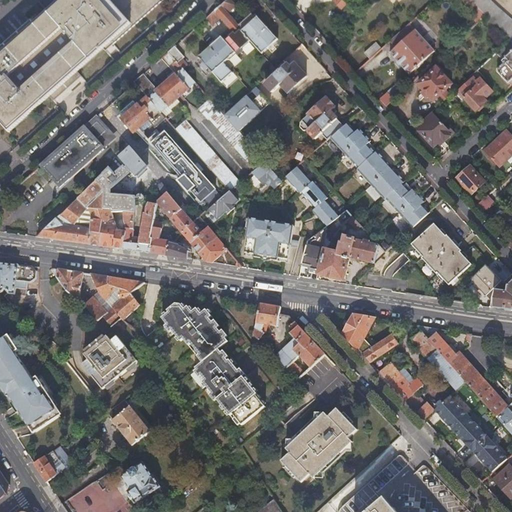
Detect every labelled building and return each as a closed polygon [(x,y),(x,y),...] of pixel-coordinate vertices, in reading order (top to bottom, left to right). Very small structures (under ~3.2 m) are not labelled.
[(58,0),(0,51),(0,120),(9,130),(55,89),(75,72),(110,40),(112,43),(161,0),(58,0)] [(236,6),(230,0),(225,0),(220,5),(227,14),(236,6)] [(510,39),(511,36),(511,22),(487,0),(468,0),(477,7),(485,15),(510,39)] [(229,36),(224,40),(221,36),(209,47),(224,63),(235,53),(237,55),(242,50),(240,48),(249,40),(239,29),(240,28),(234,22),(227,14),(220,5),(206,18),(211,25),(220,17),(233,32),(228,36),(229,36)] [(482,18),(485,15),(477,7),(474,10),(482,18)] [(249,40),(261,54),(267,48),(271,44),(277,39),(253,13),(251,15),(247,10),(234,22),(240,28),(239,29),(249,40)] [(476,23),(482,18),(474,10),(470,14),(470,15),(470,16),(470,17),(471,18),(476,23)] [(414,30),(408,23),(388,41),(394,48),(414,30)] [(433,51),(414,30),(394,48),(389,53),(397,61),(401,66),(408,74),(433,51)] [(463,42),(459,39),(438,59),(440,61),(445,59),(447,57),(448,57),(453,53),(452,52),(463,42)] [(369,59),(380,49),(375,43),(363,53),(369,59)] [(176,60),(182,68),(187,64),(181,58),(184,55),(175,45),(168,52),(173,57),(176,60)] [(221,82),(233,72),(224,63),(209,47),(198,56),(203,62),(201,64),(201,65),(204,69),(206,68),(207,67),(212,73),(221,82)] [(495,71),(506,83),(511,78),(511,48),(503,57),(507,61),(505,62),(504,62),(502,62),(496,67),(496,69),(497,70),(495,71)] [(173,57),(168,52),(163,56),(167,61),(173,57)] [(159,110),(165,117),(172,111),(170,109),(182,99),(198,85),(182,68),(176,60),(172,64),(176,68),(177,67),(180,70),(176,74),(175,73),(166,80),(155,90),(153,88),(155,87),(143,74),(134,82),(135,82),(146,96),(159,110)] [(283,96),(305,76),(294,64),(290,68),(286,63),(265,83),(265,86),(270,92),(273,91),(276,89),(283,96)] [(445,98),(450,94),(445,89),(451,84),(436,67),(418,84),(422,90),(427,94),(432,101),(436,97),(441,102),(445,98)] [(492,91),(479,78),(475,82),(477,84),(475,86),(473,84),(471,85),(468,82),(462,88),(467,94),(462,98),(475,111),(476,111),(479,111),(483,107),(483,104),(485,101),(483,99),(492,91)] [(379,99),(386,107),(403,90),(397,83),(379,99)] [(251,90),(255,95),(260,90),(256,86),(251,90)] [(250,99),(261,111),(270,102),(260,90),(255,95),(250,99)] [(230,109),(224,115),(238,131),(261,111),(250,99),(246,95),(230,109)] [(154,128),(166,118),(165,117),(159,110),(146,96),(136,105),(122,117),(120,119),(133,134),(138,129),(141,132),(151,124),(154,127),(153,128),(154,128)] [(209,118),(253,169),(263,160),(259,155),(238,131),(224,115),(220,111),(209,98),(198,108),(208,119),(209,118)] [(320,134),(326,140),(329,137),(343,126),(332,114),(329,111),(333,108),(334,107),(325,98),(321,102),(305,116),(299,121),(299,127),(303,131),(307,131),(306,133),(312,139),(315,139),(320,134)] [(440,103),(449,113),(455,108),(445,98),(441,102),(440,103)] [(119,114),(122,117),(136,105),(133,101),(119,114)] [(227,105),(220,111),(224,115),(230,109),(227,105)] [(414,127),(432,147),(437,142),(440,145),(453,133),(450,129),(448,131),(430,112),(414,127)] [(59,182),(61,181),(97,149),(100,153),(104,149),(103,147),(97,141),(99,139),(100,139),(107,133),(106,132),(108,131),(109,131),(96,116),(42,165),(55,180),(56,179),(59,182)] [(329,137),(344,153),(364,135),(358,128),(355,131),(347,122),(343,126),(329,137)] [(228,190),(229,190),(239,181),(194,130),(184,139),(228,190)] [(511,153),(511,137),(505,130),(484,150),(498,166),(511,153)] [(214,189),(200,173),(194,166),(165,133),(165,132),(152,144),(181,177),(177,181),(186,191),(187,190),(189,188),(200,202),(203,200),(209,207),(220,197),(214,190),(215,190),(214,189)] [(112,139),(107,133),(100,139),(99,139),(97,141),(103,147),(112,139)] [(355,169),(356,170),(356,169),(377,151),(376,150),(374,152),(366,144),(370,141),(364,135),(344,153),(357,168),(355,169)] [(263,160),(267,164),(277,155),(270,146),(259,155),(263,160)] [(123,212),(135,212),(136,175),(146,166),(131,148),(120,158),(96,182),(105,190),(103,209),(111,209),(111,211),(123,212)] [(97,149),(61,181),(64,184),(100,153),(97,149)] [(356,169),(370,185),(390,167),(384,160),(376,151),(377,151),(356,169)] [(263,161),(251,172),(261,184),(266,180),(273,188),(281,181),(263,161)] [(194,166),(200,173),(203,171),(197,164),(194,166)] [(311,210),(325,226),(338,216),(324,200),(327,198),(312,181),(310,182),(297,166),(284,177),(299,193),(300,192),(314,208),(311,210)] [(471,194),(484,182),(469,166),(463,172),(462,171),(457,175),(458,177),(457,178),(471,194)] [(390,167),(370,185),(383,199),(383,200),(404,181),(404,180),(403,181),(396,173),(390,167)] [(495,188),(499,185),(490,175),(486,179),(495,188)] [(404,181),(383,200),(385,198),(398,213),(419,194),(413,188),(409,191),(402,183),(404,181)] [(96,245),(100,245),(101,233),(108,233),(109,222),(114,222),(111,211),(111,209),(103,209),(105,190),(96,182),(78,199),(68,209),(64,213),(62,214),(60,216),(57,218),(54,221),(38,237),(68,241),(96,245)] [(220,197),(207,208),(215,218),(224,211),(226,214),(233,207),(231,204),(237,200),(229,190),(228,190),(220,197)] [(183,229),(192,221),(167,193),(157,202),(181,231),(183,229)] [(398,213),(412,228),(429,212),(421,204),(424,201),(419,194),(398,213)] [(486,197),(477,206),(482,212),(492,203),(486,197)] [(126,249),(150,252),(156,211),(157,203),(150,202),(147,207),(146,213),(144,212),(140,237),(133,236),(135,212),(123,212),(123,220),(125,229),(125,231),(117,230),(115,222),(114,222),(109,222),(108,233),(101,233),(100,245),(126,249)] [(305,250),(300,267),(310,269),(309,272),(318,275),(325,250),(343,223),(347,219),(351,216),(346,210),(338,216),(325,226),(307,241),(305,250)] [(156,253),(166,255),(168,243),(169,241),(159,239),(162,223),(158,222),(158,219),(161,219),(161,216),(159,212),(156,211),(150,252),(156,253)] [(351,216),(347,219),(356,230),(360,226),(357,223),(351,216)] [(248,218),(243,251),(287,259),(292,225),(248,218)] [(199,253),(217,239),(208,228),(201,233),(192,221),(183,229),(181,231),(181,232),(199,253)] [(445,236),(434,224),(411,244),(423,257),(422,258),(436,273),(437,272),(449,285),(471,264),(460,251),(461,250),(447,235),(445,236)] [(325,250),(318,275),(343,281),(349,257),(373,263),(378,246),(369,244),(370,242),(363,240),(363,242),(354,240),(354,239),(343,236),(342,244),(340,243),(337,255),(332,254),(333,252),(325,250)] [(199,253),(205,261),(211,262),(227,249),(217,239),(199,253)] [(166,255),(189,259),(190,252),(178,246),(179,246),(168,243),(166,255)] [(511,274),(495,256),(477,273),(491,288),(495,289),(495,288),(504,290),(509,287),(508,293),(495,291),(492,307),(511,309),(511,274)] [(32,265),(0,261),(0,282),(4,288),(9,293),(15,294),(16,287),(26,288),(27,281),(31,282),(36,278),(37,271),(32,265)] [(78,302),(83,273),(49,267),(65,291),(78,302)] [(121,318),(123,320),(139,306),(129,294),(143,283),(118,279),(90,274),(98,291),(99,293),(105,301),(105,300),(112,308),(121,318)] [(111,326),(121,318),(112,308),(105,300),(105,301),(99,293),(98,291),(92,298),(84,307),(89,311),(97,321),(102,316),(111,326)] [(482,292),(480,305),(489,306),(491,294),(482,292)] [(167,312),(160,318),(178,340),(206,315),(207,309),(203,312),(200,314),(196,308),(194,310),(189,304),(186,307),(183,302),(177,301),(166,310),(167,312)] [(255,323),(256,323),(265,324),(277,326),(279,314),(280,307),(269,305),(259,303),(255,323)] [(184,337),(203,361),(219,348),(228,340),(224,334),(210,316),(213,314),(208,308),(207,309),(206,315),(178,340),(179,341),(184,337)] [(361,354),(366,351),(360,344),(374,318),(363,316),(352,315),(342,333),(361,354)] [(264,332),(265,324),(256,323),(253,335),(259,342),(263,332),(264,332)] [(436,332),(438,329),(419,325),(418,328),(420,331),(449,363),(457,356),(436,332)] [(301,356),(311,367),(324,354),(298,326),(294,330),(290,334),(294,339),(299,344),(294,349),(298,352),(296,356),(298,358),(301,356)] [(448,363),(449,363),(420,331),(411,340),(455,390),(465,382),(448,363)] [(366,351),(361,354),(370,363),(398,344),(391,334),(366,351)] [(102,389),(137,361),(116,336),(111,341),(106,335),(83,354),(88,360),(82,364),(102,389)] [(0,384),(7,396),(9,395),(34,433),(60,415),(49,398),(51,397),(37,376),(33,378),(16,351),(19,349),(12,339),(2,346),(0,342),(0,384)] [(294,362),(298,358),(296,356),(298,352),(294,349),(299,344),(294,339),(274,357),(286,369),(294,362)] [(201,381),(209,391),(236,370),(233,365),(235,364),(230,358),(228,360),(219,348),(203,361),(194,368),(203,379),(201,381)] [(460,354),(460,353),(457,356),(449,363),(448,363),(465,382),(483,402),(499,420),(502,424),(511,434),(511,394),(511,396),(511,395),(510,396),(511,397),(511,403),(508,407),(460,354)] [(286,369),(296,380),(304,374),(294,362),(286,369)] [(378,372),(422,419),(432,409),(425,401),(424,403),(414,393),(423,385),(415,376),(405,385),(386,364),(378,372)] [(236,370),(209,391),(228,416),(231,414),(240,425),(264,406),(255,395),(256,393),(236,370)] [(453,430),(468,416),(449,396),(434,410),(453,430)] [(131,401),(128,397),(108,413),(107,414),(131,444),(149,429),(128,403),(131,401)] [(279,461),(299,482),(308,474),(312,478),(351,441),(347,437),(356,429),(335,407),(327,416),(323,412),(284,449),(288,453),(279,461)] [(453,430),(472,451),(487,437),(468,416),(453,430)] [(472,451),(492,472),(506,459),(487,437),(472,451)] [(47,454),(34,463),(36,466),(47,482),(66,467),(68,469),(75,464),(72,460),(71,460),(61,446),(55,450),(54,450),(47,454)] [(400,455),(375,476),(383,485),(408,465),(400,455)] [(134,502),(159,486),(152,474),(151,474),(143,461),(136,466),(135,465),(128,470),(128,471),(121,476),(130,489),(127,491),(134,502)] [(493,480),(511,499),(511,498),(511,468),(508,465),(493,480)] [(0,497),(7,492),(9,485),(0,471),(0,497)] [(393,511),(381,498),(379,499),(381,501),(368,511),(393,511)] [(257,511),(282,511),(274,499),(257,511)]
